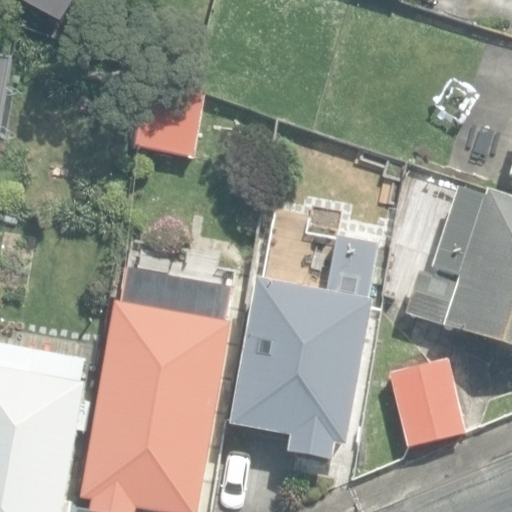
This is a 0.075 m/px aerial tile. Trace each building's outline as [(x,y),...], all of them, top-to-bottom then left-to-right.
[(18,0),(62,24),(76,0),(18,0)] [(0,137),(13,56),(0,54),(0,137)] [(17,101),(61,111),(64,99),(84,103),(89,82),(69,77),(70,73),(25,63),(17,101)] [(138,148),(196,158),(207,95),(149,85),(138,148)] [(406,315),(511,350),(511,199),(490,192),(488,198),(460,188),(433,270),(440,273),(438,279),(420,273),(406,315)] [(289,453),(333,462),(336,446),(346,447),(375,302),(368,301),(371,285),(382,287),(388,259),(377,257),(379,246),(339,238),(327,295),(262,282),(233,427),(292,439),(289,453)] [(78,511),(139,511),(140,511),(143,511),(201,511),(234,324),(227,323),(232,295),(161,282),(159,293),(126,287),(123,304),(118,303),(82,502),(93,504),(92,511),(79,508),(78,511)] [(0,511),(65,511),(88,385),(34,375),(38,350),(0,343),(0,511)] [(391,374),(408,448),(469,434),(453,360),(391,374)]
